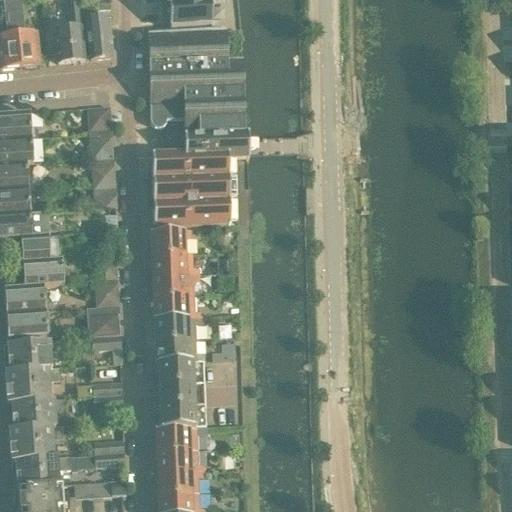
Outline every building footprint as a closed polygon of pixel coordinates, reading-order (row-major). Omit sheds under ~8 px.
[(20,0),(12,1),(20,71),(40,69),(36,34),(25,35),(20,0)] [(169,32),(211,31),(210,9),(212,8),(211,0),(166,0),(166,10),(168,10),(169,32)] [(20,71),(12,1),(3,2),(7,37),(0,37),(0,70),(0,74),(20,71)] [(98,12),(111,12),(111,2),(97,3),(98,12)] [(65,5),(68,31),(54,33),(58,66),(84,63),(78,4),(65,5)] [(90,62),(112,60),(108,19),(85,22),(90,62)] [(184,134),(184,138),(244,137),(242,62),(227,63),(226,33),(220,34),(148,36),(150,124),(151,128),(154,131),(158,132),(162,130),(166,127),(166,123),(184,123),(184,134)] [(86,112),(89,142),(112,140),(110,110),(86,112)] [(0,143),(31,141),(38,141),(38,133),(34,130),(30,131),(29,116),(0,118),(0,143)] [(244,137),(184,138),(184,147),(184,151),(151,152),(153,232),(237,229),(236,180),(235,163),(242,163),(248,163),(248,147),(247,137),(244,137)] [(102,163),(114,162),(112,140),(89,142),(91,168),(102,167),(102,163)] [(0,169),(26,167),(33,167),(31,141),(0,143),(0,169)] [(92,182),(115,180),(114,162),(102,163),(102,167),(91,168),(92,182)] [(0,194),(31,192),(29,174),(26,171),(26,167),(0,169),(0,194)] [(115,180),(92,182),(92,194),(104,193),(105,200),(116,199),(115,180)] [(0,219),(30,217),(29,209),(32,205),(31,192),(0,194),(0,219)] [(104,193),(92,194),(94,212),(117,211),(116,199),(105,200),(104,193)] [(45,216),(30,217),(0,219),(0,243),(20,242),(49,240),(48,218),(45,216)] [(150,259),(185,257),(184,242),(191,242),(190,234),(149,236),(150,259)] [(20,242),(23,291),(46,289),(46,290),(63,289),(63,285),(65,282),(65,270),(61,267),(61,263),(59,263),(57,239),(49,240),(20,242)] [(150,259),(151,280),(199,278),(199,272),(193,272),(192,257),(185,257),(150,259)] [(95,300),(118,298),(117,286),(115,260),(103,261),(105,284),(105,287),(94,288),(95,300)] [(151,280),(152,302),(194,300),(194,285),(200,285),(199,278),(151,280)] [(46,289),(23,291),(3,292),(5,318),(45,315),(44,307),(47,304),(46,290),(46,289)] [(118,298),(95,300),(96,311),(108,310),(108,317),(120,316),(118,298)] [(152,302),(153,323),(203,322),(202,315),(195,315),(194,300),(152,302)] [(108,310),(96,311),(86,312),(87,320),(88,341),(120,339),(118,318),(120,318),(120,316),(108,317),(108,310)] [(45,315),(5,318),(7,343),(47,340),(46,331),(49,328),(48,320),(45,318),(45,315)] [(203,328),(203,322),(153,323),(154,345),(196,343),(195,329),(203,328)] [(92,354),(121,352),(120,340),(91,342),(92,354)] [(157,368),(192,367),(205,367),(204,359),(197,360),(196,343),(154,345),(155,368),(157,368)] [(9,374),(51,371),(50,353),(61,353),(61,344),(50,345),(7,347),(9,374)] [(210,359),(210,366),(234,365),(233,358),(210,359)] [(154,417),(154,433),(195,432),(193,393),(192,367),(157,368),(158,394),(159,417),(154,417)] [(7,407),(11,407),(65,403),(65,402),(54,403),(54,402),(50,403),(48,383),(59,383),(58,375),(52,375),(51,371),(9,374),(5,374),(7,407)] [(93,401),(120,399),(122,399),(121,387),(92,389),(93,401)] [(120,399),(93,401),(93,412),(122,410),(122,399),(120,399)] [(11,407),(13,432),(55,429),(54,413),(65,412),(65,403),(11,407)] [(11,465),(15,465),(58,461),(58,460),(54,461),(52,437),(62,436),(62,429),(55,430),(55,429),(13,432),(9,432),(11,465)] [(195,432),(154,433),(155,456),(196,454),(195,432)] [(94,458),(123,456),(123,445),(93,447),(94,458)] [(156,477),(197,475),(202,475),(202,469),(197,469),(196,454),(155,456),(156,477)] [(123,456),(94,458),(94,470),(124,468),(123,456)] [(94,458),(70,460),(70,471),(70,472),(94,470),(94,458)] [(70,460),(58,461),(15,465),(17,491),(59,488),(58,472),(70,471),(70,460)] [(156,477),(157,499),(198,497),(197,482),(202,482),(202,475),(197,475),(156,477)] [(111,500),(125,499),(124,484),(110,485),(111,500)] [(101,500),(111,500),(110,485),(74,488),(75,497),(101,496),(101,500)] [(17,491),(18,511),(62,511),(61,488),(59,488),(17,491)] [(157,499),(157,511),(198,511),(198,497),(157,499)]
